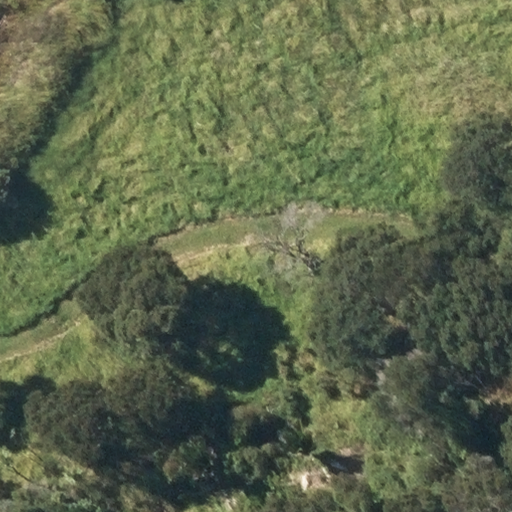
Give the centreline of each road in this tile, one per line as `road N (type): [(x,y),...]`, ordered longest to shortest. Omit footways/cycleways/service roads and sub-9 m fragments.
road 1 (track): [(0,338),(218,238),(264,228),(416,234),(511,255)]
road 2 (track): [(511,62),(424,80),(327,141),(264,228)]
